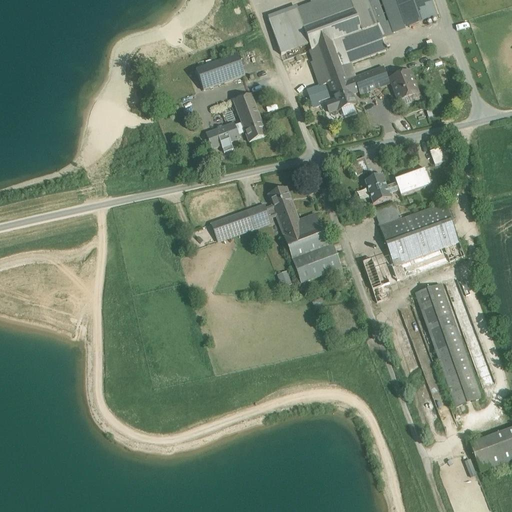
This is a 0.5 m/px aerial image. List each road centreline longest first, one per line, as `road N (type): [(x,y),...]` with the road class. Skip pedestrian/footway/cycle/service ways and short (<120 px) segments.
road 1 (track): [(257,0),(442,511)]
road 2 (unclassified): [(0,230),(511,113)]
